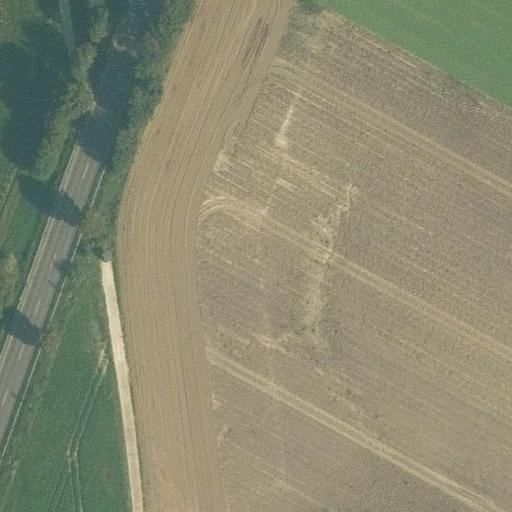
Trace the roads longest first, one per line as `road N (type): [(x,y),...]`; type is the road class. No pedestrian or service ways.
road 1 (primary): [(147,0),(0,414)]
road 2 (track): [(61,0),(71,54),(0,263)]
road 3 (track): [(133,511),(106,263)]
